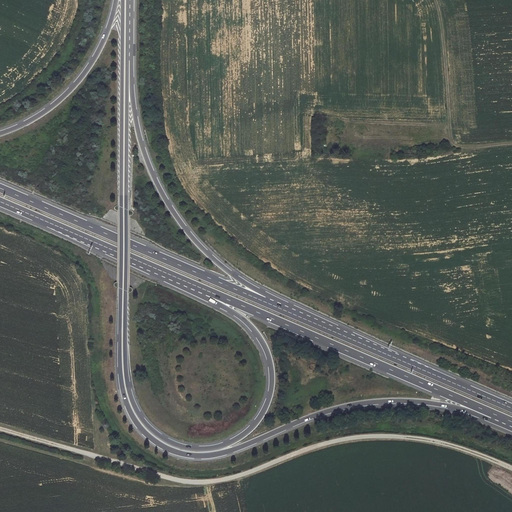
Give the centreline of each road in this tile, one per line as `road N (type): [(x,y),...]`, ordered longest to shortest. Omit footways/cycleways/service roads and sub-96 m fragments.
road 1 (track): [(511,468),(436,441),(382,435),(336,440),(227,478),(182,481),(0,429)]
road 2 (trunk): [(204,452),(155,438),(133,411),(124,381),(124,59)]
road 3 (trunk): [(213,293),(493,413)]
road 4 (trunk): [(204,452),(380,401),(493,413)]
road 5 (trunk): [(263,301),(195,241),(166,200),(137,129),(124,59)]
road 6 (trunk): [(263,301),(0,187)]
road 7 (trunk): [(511,408),(263,301)]
road 8 (trunk): [(0,201),(213,293)]
road 9 (trunk): [(213,293),(263,342),(272,367),(257,422),(204,452)]
road 10 (trunk): [(115,0),(78,81),(42,113),(0,133)]
